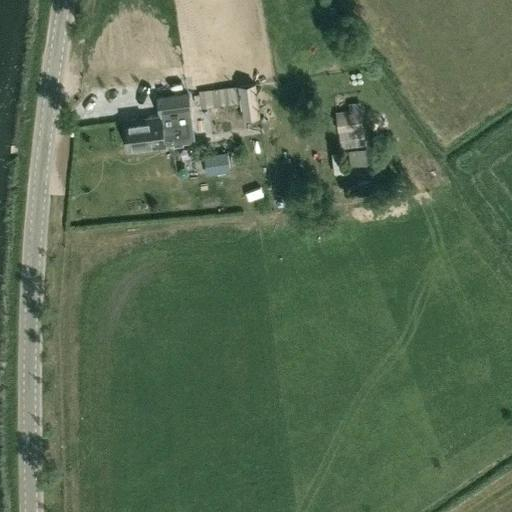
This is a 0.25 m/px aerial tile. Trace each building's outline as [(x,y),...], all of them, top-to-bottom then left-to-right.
[(237,85),(243,119),(260,117),(255,82),(237,85)] [(189,92),(156,96),(159,116),(160,116),(163,139),(177,137),(173,113),(192,111),(189,92)] [(238,122),(237,104),(219,105),(220,123),(238,122)] [(361,108),(336,112),(339,131),(363,128),(361,108)] [(127,121),(131,149),(164,145),(163,139),(160,116),(159,116),(127,121)] [(205,157),(207,173),(230,170),(228,154),(205,157)] [(259,198),(280,198),(280,187),(259,187),(259,198)]
